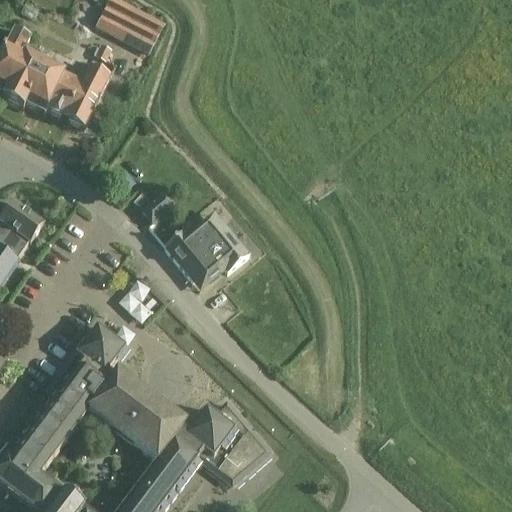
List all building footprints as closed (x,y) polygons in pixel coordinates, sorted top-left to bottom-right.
[(165,29),(111,0),(95,30),(148,59),(165,29)] [(29,40),(14,33),(0,61),(0,95),(5,98),(2,103),(23,113),(25,108),(44,118),(46,113),(84,132),(109,83),(74,66),(67,81),(61,78),(61,79),(36,67),(40,59),(24,51),(29,40)] [(105,66),(111,55),(100,49),(94,61),(105,66)] [(173,211),(161,198),(142,214),(153,228),(173,211)] [(11,205),(0,220),(0,289),(17,264),(16,264),(28,245),(30,246),(43,227),(11,205)] [(199,294),(224,273),(227,277),(249,260),(222,227),(195,249),(184,236),(164,252),(199,294)] [(146,324),(155,311),(130,295),(121,308),(146,324)] [(185,427),(116,375),(113,380),(107,375),(125,351),(96,330),(74,359),(77,361),(73,367),(70,365),(49,392),(56,398),(11,457),(4,452),(0,458),(0,489),(29,511),(158,511),(196,462),(232,488),(233,487),(254,471),(269,458),(226,408),(214,418),(206,412),(188,436),(182,432),(185,427)]
